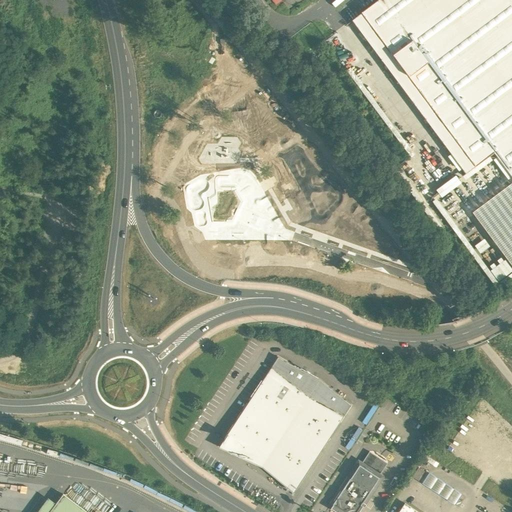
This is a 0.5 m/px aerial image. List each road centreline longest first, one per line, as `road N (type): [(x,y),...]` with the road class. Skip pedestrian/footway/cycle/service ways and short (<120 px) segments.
road 1 (secondary): [(356,331),(339,313),(296,298),(222,291),(168,266),(138,210),(133,100),(114,33)]
road 2 (secondary): [(114,33),(126,147),(112,349)]
road 3 (unclassified): [(151,364),(192,329),(240,306),(280,307),(356,331)]
road 4 (unclassified): [(356,331),(433,340),(511,308)]
road 5 (secondary): [(243,511),(188,477),(136,412)]
